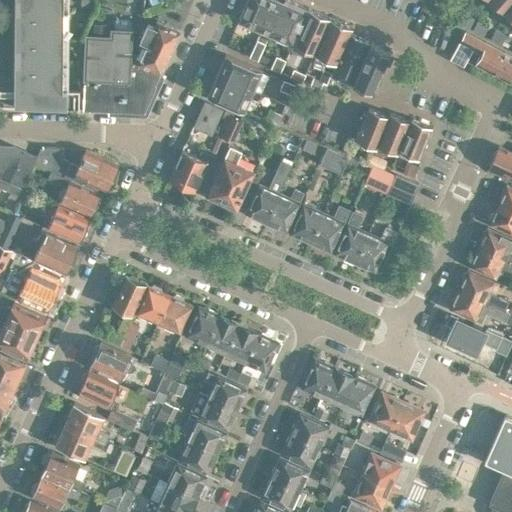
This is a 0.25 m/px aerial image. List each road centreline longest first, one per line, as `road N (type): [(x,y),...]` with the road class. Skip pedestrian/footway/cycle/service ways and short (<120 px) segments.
road 1 (residential): [(404,323),(456,216),(495,103),(426,67),(416,41),(326,0)]
road 2 (residential): [(404,323),(133,198)]
road 3 (residential): [(115,236),(0,489)]
road 4 (residential): [(115,236),(310,325)]
road 5 (residential): [(406,511),(459,390),(388,359)]
road 6 (residential): [(310,325),(223,511)]
road 7 (residential): [(156,140),(0,131)]
road 8 (residential): [(218,0),(156,140)]
